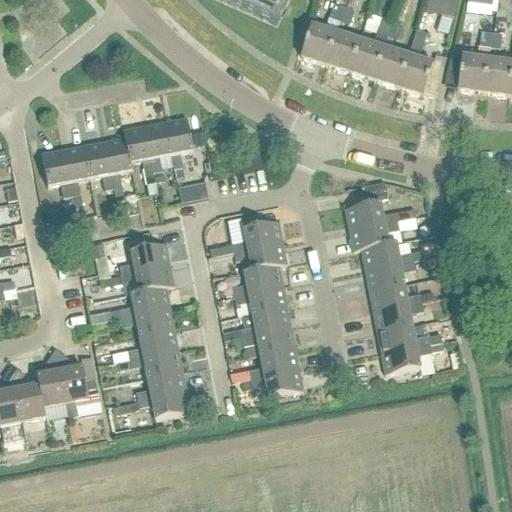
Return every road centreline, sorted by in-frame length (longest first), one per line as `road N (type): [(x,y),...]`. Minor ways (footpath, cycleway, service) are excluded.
road 1 (residential): [(227,420),(187,217),(294,196)]
road 2 (residential): [(0,351),(54,340),(6,108)]
road 3 (residential): [(131,6),(203,75),(315,140)]
road 4 (residential): [(315,140),(399,164),(511,176)]
road 5 (residential): [(341,389),(308,221),(294,196)]
